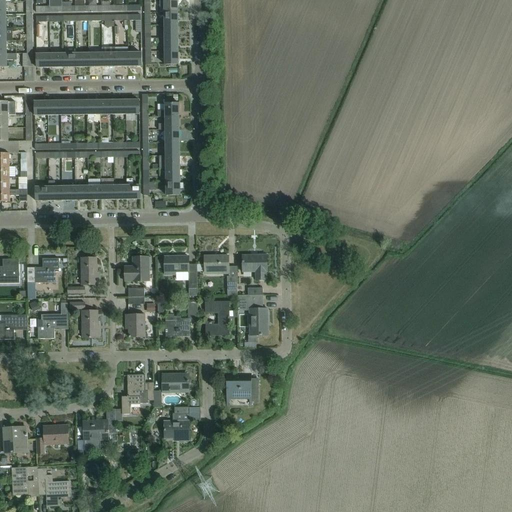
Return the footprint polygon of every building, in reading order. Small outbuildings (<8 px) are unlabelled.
[(164,0),(164,12),(178,12),(177,0),(164,0)] [(164,25),(178,25),(178,12),(164,12),(164,25)] [(26,28),(32,27),(32,14),(26,15),(26,19),(21,19),(21,24),(21,27),(26,26),(26,28)] [(127,15),(127,21),(135,21),(136,33),(141,33),(141,15),(127,15)] [(165,38),(178,38),(178,25),(164,25),(164,31),(161,31),(161,38),(165,38)] [(165,51),(178,51),(178,38),(165,38),(165,51)] [(178,51),(165,51),(165,65),(178,65),(178,51)] [(17,54),(7,54),(0,53),(0,67),(7,67),(7,61),(17,60),(17,54)] [(33,53),(27,54),(27,55),(23,55),(23,67),(33,67),(33,53)] [(115,67),(128,67),(128,53),(115,54),(115,67)] [(128,53),(128,67),(141,67),(141,53),(128,53)] [(37,68),(50,68),(50,54),(37,55),(37,68)] [(50,68),(63,68),(63,54),(50,54),(50,68)] [(63,68),(76,67),(76,54),(63,54),(63,68)] [(76,67),(89,67),(89,54),(76,54),(76,67)] [(89,67),(102,67),(102,54),(89,54),(89,67)] [(102,67),(115,67),(115,54),(102,54),(102,67)] [(113,115),(126,115),(126,100),(113,101),(113,115)] [(126,100),(126,115),(139,114),(139,100),(126,100)] [(35,116),(48,116),(48,101),(35,102),(35,116)] [(48,116),(61,115),(61,101),(48,101),(48,116)] [(61,115),(74,115),(74,101),(61,101),(61,115)] [(74,115),(87,115),(87,101),(74,101),(74,115)] [(87,115),(100,115),(100,101),(87,101),(87,115)] [(100,115),(113,115),(113,101),(100,101),(100,115)] [(0,114),(8,115),(8,102),(0,102),(0,114)] [(165,117),(179,117),(179,104),(165,104),(165,111),(158,111),(158,117),(165,117)] [(0,127),(8,127),(8,115),(0,114),(0,127)] [(159,130),(165,130),(179,130),(179,117),(165,117),(165,124),(159,124),(159,130)] [(0,141),(8,142),(8,140),(8,127),(0,127),(0,141)] [(165,143),(180,143),(179,130),(165,130),(165,143)] [(165,156),(180,156),(180,143),(165,143),(165,156)] [(0,165),(9,166),(9,153),(0,153),(0,165)] [(166,169),(180,169),(180,156),(165,156),(159,157),(159,169),(166,169)] [(0,177),(10,178),(9,166),(0,165),(0,177)] [(166,182),(180,182),(180,169),(166,169),(166,182)] [(0,189),(10,190),(10,178),(0,177),(0,189)] [(19,189),(27,189),(27,185),(27,178),(21,178),(19,178),(19,189)] [(127,186),(127,200),(141,200),(140,185),(133,186),(133,179),(127,179),(127,186)] [(62,201),(62,187),(55,187),(55,181),(49,182),(49,187),(49,201),(62,201)] [(180,182),(166,182),(166,186),(166,196),(180,195),(180,182)] [(75,201),(88,201),(88,186),(75,187),(75,201)] [(88,201),(101,200),(101,186),(88,186),(88,201)] [(101,200),(114,200),(114,186),(101,186),(101,200)] [(114,200),(127,200),(127,186),(114,186),(114,200)] [(36,202),(49,201),(49,187),(36,187),(36,202)] [(62,201),(75,201),(75,187),(62,187),(62,201)] [(10,190),(0,189),(0,201),(10,202),(10,196),(19,196),(19,202),(27,202),(27,189),(19,189),(10,190)] [(243,256),(243,266),(243,272),(256,272),(256,280),(266,280),(266,272),(267,272),(267,255),(257,255),(257,257),(251,258),(251,256),(243,256)] [(229,274),(229,266),(229,256),(205,256),(205,271),(216,271),(216,274),(229,274)] [(149,271),(149,267),(149,257),(133,258),(133,267),(125,267),(125,282),(144,281),(144,271),(149,271)] [(164,257),(165,275),(176,275),(176,278),(188,277),(189,277),(188,257),(164,257)] [(81,258),(81,268),(82,285),(97,285),(97,258),(81,258)] [(59,272),(59,269),(59,259),(43,259),(43,270),(35,270),(35,268),(27,268),(28,283),(55,283),(55,272),(59,272)] [(0,283),(19,284),(19,270),(19,260),(3,260),(3,267),(0,266),(0,283)] [(196,275),(189,275),(189,289),(197,289),(197,275),(197,265),(196,265),(196,275)] [(227,296),(237,296),(237,276),(227,277),(227,296)] [(128,298),(144,297),(144,288),(128,289),(128,298)] [(268,309),(263,309),(262,295),(248,296),(237,296),(238,311),(250,311),(250,318),(251,318),(251,335),(267,335),(267,322),(268,322),(268,309)] [(230,336),(230,326),(229,302),(204,303),(204,313),(217,313),(218,326),(213,326),(213,322),(206,323),(206,336),(230,336)] [(197,303),(184,303),(184,308),(190,308),(190,320),(198,320),(197,303)] [(68,330),(68,315),(68,304),(61,304),(61,315),(41,315),(42,326),(38,326),(38,339),(55,339),(54,328),(67,328),(67,330),(68,330)] [(98,311),(88,311),(82,311),(83,338),(98,338),(98,311)] [(28,330),(28,320),(28,315),(1,316),(1,323),(0,323),(0,339),(14,340),(14,329),(27,329),(27,330),(28,330)] [(145,315),(136,315),(126,315),(126,323),(129,323),(129,338),(145,337),(145,315)] [(190,337),(190,327),(190,319),(180,319),(180,321),(166,321),(166,327),(166,337),(175,337),(175,336),(181,336),(181,337),(190,337)] [(251,391),(251,379),(251,374),(250,374),(250,377),(228,377),(228,374),(227,374),(227,406),(228,406),(228,398),(250,398),(250,407),(251,407),(251,395),(258,395),(258,391),(251,391)] [(122,397),(122,407),(122,415),(131,415),(131,405),(141,405),(148,405),(148,401),(148,383),(145,384),(145,375),(127,375),(128,396),(127,396),(127,397),(122,397)] [(163,375),(163,385),(163,391),(189,391),(189,375),(176,376),(176,375),(163,375)] [(189,407),(179,408),(174,408),(174,414),(173,414),(173,422),(164,422),(165,439),(181,438),(181,441),(190,441),(189,407)] [(116,431),(115,420),(115,410),(106,410),(107,422),(95,422),(83,422),(84,441),(107,440),(107,431),(116,431)] [(68,444),(68,435),(68,426),(57,426),(57,427),(44,428),(44,427),(44,439),(36,439),(37,454),(43,454),(43,444),(60,443),(60,445),(68,444)] [(28,449),(27,438),(27,428),(3,429),(5,453),(16,453),(16,449),(28,449)] [(12,496),(29,495),(29,497),(38,497),(37,470),(37,467),(27,468),(26,467),(11,468),(12,484),(13,494),(12,494),(12,496)] [(37,470),(38,497),(39,497),(39,494),(47,494),(47,506),(61,506),(61,501),(62,501),(62,499),(61,499),(61,496),(64,495),(64,497),(71,497),(70,487),(70,482),(53,483),(52,476),(46,476),(46,469),(37,470)]
